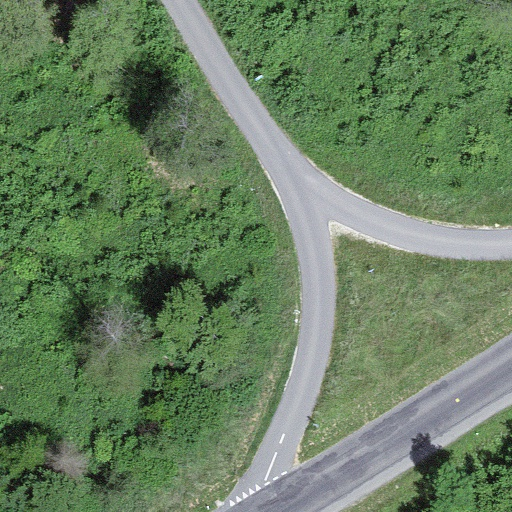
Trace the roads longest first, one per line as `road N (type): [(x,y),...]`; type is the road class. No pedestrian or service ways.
road 1 (track): [(511,242),(465,244),(326,198),(283,158),(175,0)]
road 2 (track): [(283,158),(312,255),(310,350),(257,511)]
road 3 (tertiary): [(511,367),(283,511)]
